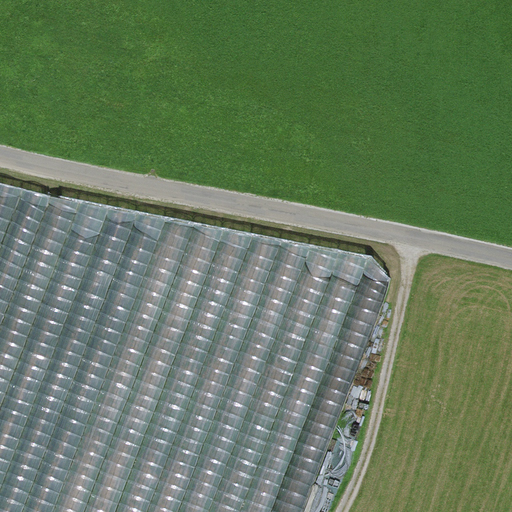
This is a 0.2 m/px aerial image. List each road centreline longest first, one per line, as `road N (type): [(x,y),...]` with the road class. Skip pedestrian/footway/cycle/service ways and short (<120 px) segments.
road 1 (unclassified): [(511,261),(0,157)]
road 2 (track): [(342,511),(373,432),(419,242)]
